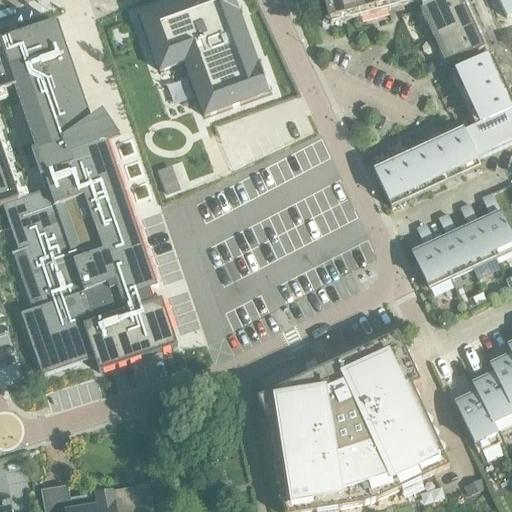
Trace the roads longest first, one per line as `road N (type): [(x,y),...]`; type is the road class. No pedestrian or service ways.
road 1 (residential): [(8,440),(234,370),(396,284)]
road 2 (residential): [(373,235),(269,0)]
road 3 (residential): [(511,173),(373,235)]
road 4 (residential): [(472,483),(420,363),(427,345)]
